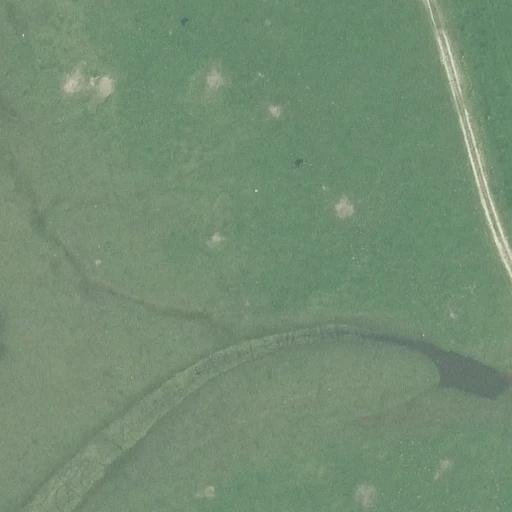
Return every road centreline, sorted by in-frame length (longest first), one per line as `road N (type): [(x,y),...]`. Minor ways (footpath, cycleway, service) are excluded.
road 1 (track): [(43,511),(125,424),(239,353),(348,335),(492,391),(511,385)]
road 2 (track): [(429,0),(511,275)]
